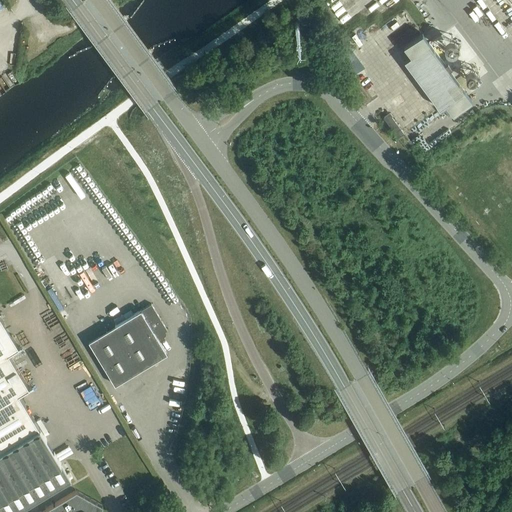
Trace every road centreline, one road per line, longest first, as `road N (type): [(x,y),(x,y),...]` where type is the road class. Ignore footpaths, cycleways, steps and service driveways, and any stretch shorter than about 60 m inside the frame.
road 1 (unclassified): [(437,511),(335,333),(201,141)]
road 2 (unclassified): [(201,141),(269,92),(305,84),(324,92),(507,289),(511,306)]
road 3 (secondary): [(185,153),(316,340),(414,511)]
road 4 (secondary): [(185,153),(241,326),(314,459)]
road 5 (unclassified): [(511,306),(506,324),(445,377),(314,459)]
road 6 (secondary): [(71,0),(185,153)]
road 7 (unclassified): [(201,141),(96,0)]
